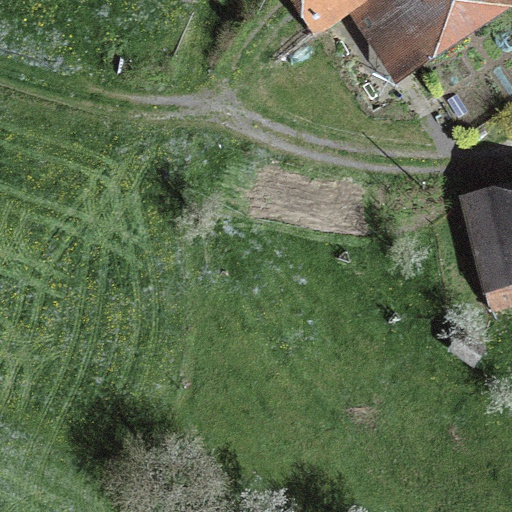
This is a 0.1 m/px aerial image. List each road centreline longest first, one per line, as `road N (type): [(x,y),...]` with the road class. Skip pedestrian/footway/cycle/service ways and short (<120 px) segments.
road 1 (track): [(511,154),(440,164),(278,149),(227,107),(252,44),(282,14)]
road 2 (track): [(227,107),(126,120),(0,79)]
